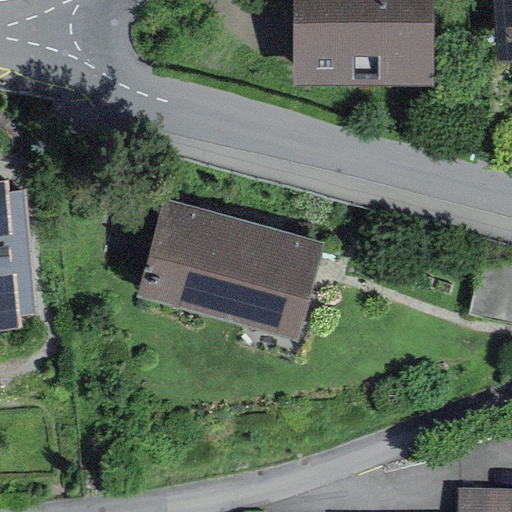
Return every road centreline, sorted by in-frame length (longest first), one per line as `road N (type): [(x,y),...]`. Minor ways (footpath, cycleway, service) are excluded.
road 1 (residential): [(511,190),(142,87),(116,72),(102,33)]
road 2 (residential): [(139,511),(317,472),(511,399)]
